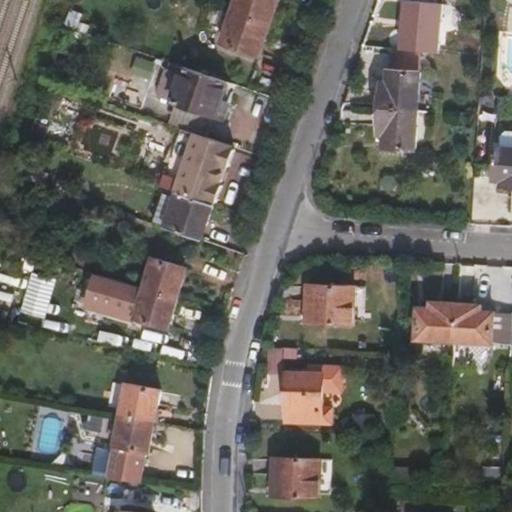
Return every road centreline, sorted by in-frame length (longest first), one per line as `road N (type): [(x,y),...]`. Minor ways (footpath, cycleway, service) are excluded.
road 1 (residential): [(277,227),(239,341),(229,511)]
road 2 (residential): [(353,0),(277,227)]
road 3 (residential): [(277,227),(511,240)]
